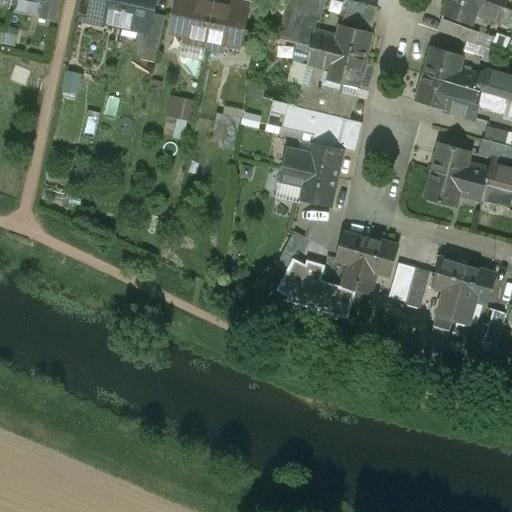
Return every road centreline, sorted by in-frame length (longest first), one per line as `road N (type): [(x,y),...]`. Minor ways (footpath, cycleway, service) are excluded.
road 1 (residential): [(387,222),(511,255)]
road 2 (residential): [(379,113),(361,202),(369,216),(387,222)]
